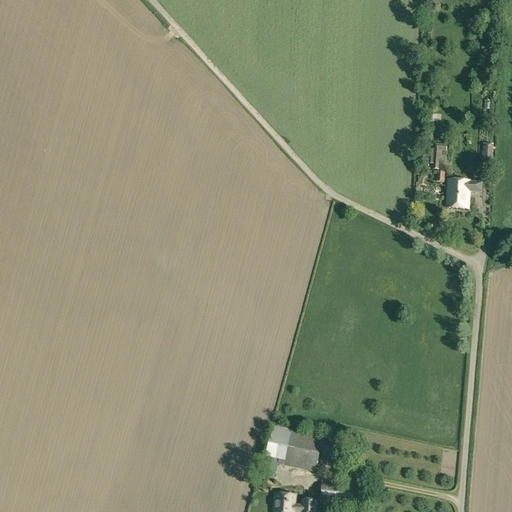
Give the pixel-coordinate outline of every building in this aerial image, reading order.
[(447,151),(447,145),(435,144),(434,148),(431,148),(430,164),(433,164),(433,169),(439,170),(440,151),(447,151)] [(482,166),(493,167),(494,145),(483,144),(482,166)] [(444,182),(445,173),(437,172),(436,182),(444,182)] [(448,180),(447,208),(469,209),(470,192),(481,193),(482,183),(482,182),(470,182),(448,180)] [(320,456),(332,459),(336,439),(274,426),(265,458),(263,457),(259,475),(274,480),(278,465),(315,473),(320,456)] [(320,505),(360,508),(362,486),(322,483),(320,505)] [(275,494),(273,511),(315,511),(316,501),(303,500),(303,506),(294,505),(295,496),(275,494)]
